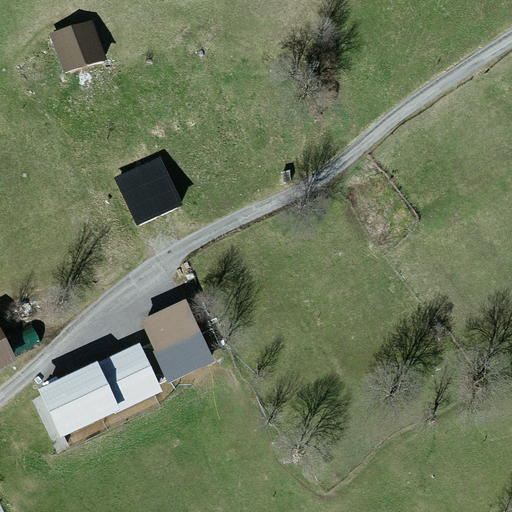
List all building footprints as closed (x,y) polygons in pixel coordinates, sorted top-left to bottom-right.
[(95,20),(49,38),(66,82),(112,64),(95,20)] [(158,160),(113,183),(136,229),(182,206),(158,160)] [(184,301),(140,322),(155,354),(200,333),(184,301)] [(0,372),(12,367),(0,342),(0,372)] [(143,350),(37,392),(58,446),(165,404),(143,350)]
